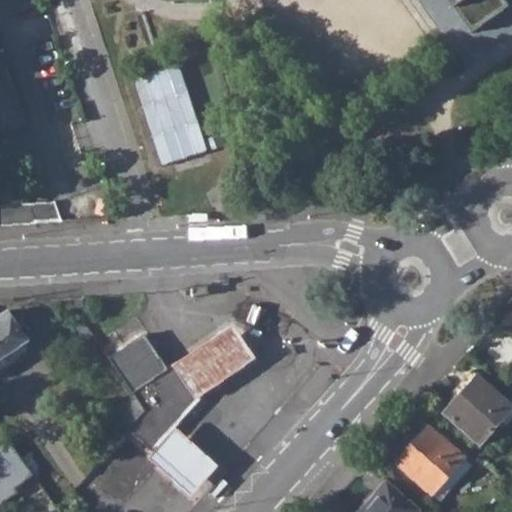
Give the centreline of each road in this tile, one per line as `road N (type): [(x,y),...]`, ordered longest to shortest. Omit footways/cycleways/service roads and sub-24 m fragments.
road 1 (tertiary): [(150,253),(348,245),(462,282)]
road 2 (tertiary): [(462,282),(395,341),(382,369),(254,511)]
road 3 (residential): [(150,253),(67,0)]
road 4 (tertiary): [(0,264),(150,253)]
